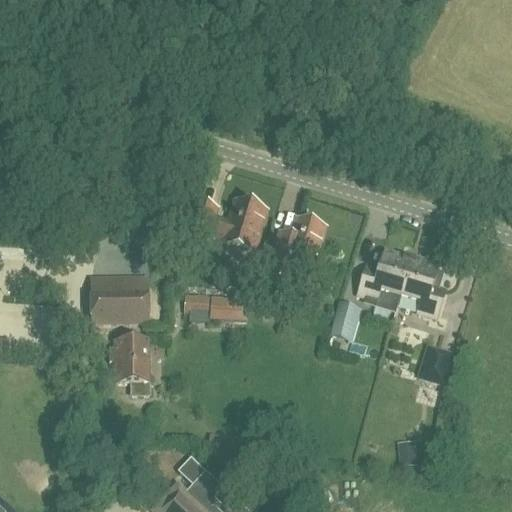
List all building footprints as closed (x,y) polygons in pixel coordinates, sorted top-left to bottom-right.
[(252,256),(265,214),(235,205),(229,225),(213,220),(216,211),(197,205),(188,236),(207,242),(208,237),(223,242),(222,247),(252,256)] [(324,232),(296,223),(291,241),(279,237),(267,278),(289,285),(294,269),(311,274),(317,256),(321,254),(323,246),(321,242),(324,232)] [(380,292),(400,298),(411,259),(401,256),(400,259),(384,255),(378,273),(366,269),(357,298),(377,304),(380,292)] [(437,273),(438,271),(422,266),(423,263),(411,259),(400,298),(421,304),(417,316),(437,321),(445,293),(438,291),(443,275),(437,273)] [(91,329),(147,328),(147,281),(91,281),(91,329)] [(0,299),(15,300),(15,286),(0,285),(0,299)] [(208,299),(184,299),(184,319),(208,320),(208,299)] [(249,302),(210,299),(211,322),(247,325),(249,302)] [(330,337),(349,342),(357,313),(338,307),(330,337)] [(148,386),(149,386),(148,344),(114,345),(114,352),(109,352),(109,366),(114,366),(115,387),(132,386),(132,399),(148,398),(148,386)] [(444,388),(453,357),(428,350),(419,381),(444,388)] [(265,511),(264,510),(262,511),(244,511),(205,474),(189,491),(191,494),(188,497),(177,487),(153,511),(265,511)]
